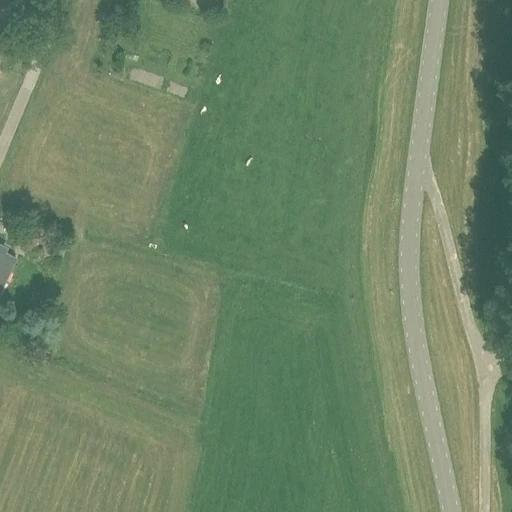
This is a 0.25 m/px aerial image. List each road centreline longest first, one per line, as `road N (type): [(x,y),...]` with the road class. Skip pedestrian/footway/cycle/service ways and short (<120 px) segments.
road 1 (tertiary): [(450,511),(416,365),(406,267),(434,0)]
road 2 (track): [(487,511),(487,365),(431,192),(413,168)]
